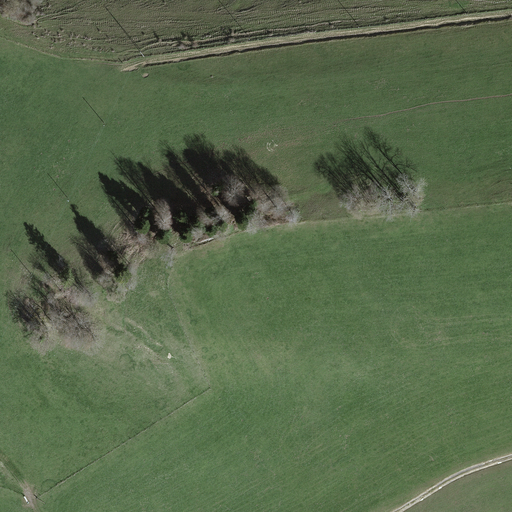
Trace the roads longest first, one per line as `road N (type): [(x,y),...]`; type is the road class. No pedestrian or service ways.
road 1 (track): [(511,13),(121,67)]
road 2 (track): [(396,511),(465,471),(511,455)]
